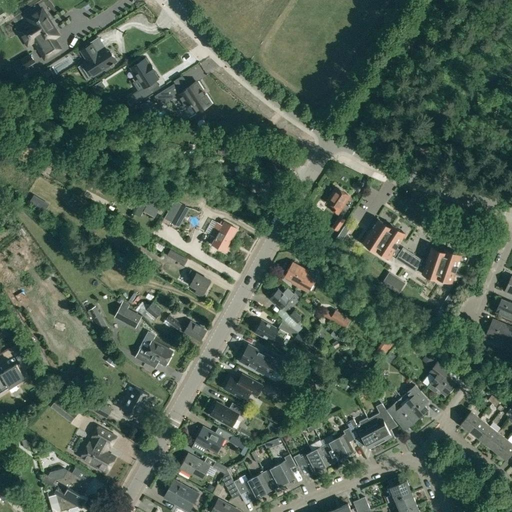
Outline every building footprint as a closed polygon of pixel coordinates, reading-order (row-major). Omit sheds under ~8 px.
[(42,9),(32,15),(35,21),(27,26),(30,30),(22,35),(28,45),(35,41),(38,47),(45,58),(60,49),(53,38),(59,35),(42,9)] [(108,52),(106,48),(97,54),(95,50),(96,50),(92,44),(81,51),(87,60),(85,62),(94,76),(117,61),(111,51),(108,52)] [(30,55),(21,60),(26,68),(35,62),(30,55)] [(138,91),(128,97),(133,104),(152,92),(147,86),(156,80),(158,79),(154,73),(156,71),(151,64),(149,65),(145,59),(131,67),(139,79),(144,87),(138,91)] [(50,68),(44,72),(47,78),(53,74),(50,68)] [(105,87),(102,81),(93,87),(96,92),(105,87)] [(175,83),(155,96),(161,106),(179,95),(186,107),(191,104),(192,105),(197,112),(210,103),(205,95),(202,90),(197,82),(190,86),(181,92),(176,83),(175,83)] [(148,100),(140,106),(144,111),(152,106),(148,100)] [(216,155),(232,159),(235,150),(218,145),(216,155)] [(260,152),(255,160),(260,164),(265,156),(260,152)] [(271,158),(266,166),(271,169),(270,170),(283,178),(290,168),(277,160),(276,161),(271,158)] [(213,172),(214,170),(215,165),(205,162),(203,169),(213,172)] [(244,166),(239,174),(249,181),(255,173),(244,166)] [(260,175),(255,182),(260,185),(259,187),(272,195),(279,185),(266,177),(265,178),(260,175)] [(337,188),(328,202),(334,206),(332,209),(339,214),(340,211),(350,196),(337,188)] [(45,212),(49,206),(33,197),(30,203),(45,212)] [(158,204),(148,199),(141,213),(152,219),(158,208),(156,208),(158,204)] [(182,205),(172,222),(180,226),(189,209),(182,205)] [(340,217),(332,227),(337,231),(345,221),(340,217)] [(424,269),(426,263),(422,261),(423,260),(418,257),(402,246),(399,250),(395,247),(404,232),(391,224),(389,226),(379,219),(363,243),(378,252),(379,251),(390,258),(392,254),(393,254),(397,256),(396,258),(416,271),(418,267),(424,269)] [(130,228),(118,222),(114,229),(126,235),(130,228)] [(218,223),(211,235),(216,237),(212,245),(227,252),(233,241),(231,241),(238,229),(225,222),(223,226),(218,223)] [(352,225),(347,222),(337,237),(342,240),(352,225)] [(97,231),(87,226),(84,231),(94,237),(97,231)] [(432,247),(426,263),(424,269),(422,274),(439,280),(440,278),(452,283),(461,255),(445,249),(444,251),(432,247)] [(188,260),(176,253),(171,250),(168,256),(173,259),(185,265),(188,260)] [(315,279),(308,275),(305,274),(308,270),(294,263),(286,276),(299,284),(298,285),(309,291),(315,279)] [(191,271),(188,276),(194,279),(191,285),(198,289),(196,293),(202,296),(211,281),(197,273),(197,274),(191,271)] [(398,293),(404,285),(388,275),(383,283),(398,293)] [(289,288),(285,292),(284,293),(279,289),(275,293),(273,293),(272,295),(272,297),(271,298),(281,308),(282,307),(286,311),(292,304),(288,301),(295,294),(289,288)] [(445,312),(454,296),(449,293),(440,309),(445,312)] [(511,303),(502,299),(496,312),(511,318),(511,303)] [(152,323),(156,318),(162,310),(153,303),(149,308),(142,302),(136,310),(152,323)] [(96,323),(102,319),(95,307),(88,311),(96,323)] [(127,309),(121,321),(135,328),(141,317),(127,309)] [(295,311),(290,316),(297,323),(302,317),(295,311)] [(328,320),(343,330),(349,320),(335,311),(328,320)] [(191,322),(187,329),(181,325),(182,324),(170,315),(164,323),(169,326),(171,324),(184,333),(186,331),(200,340),(206,331),(191,322)] [(511,327),(493,320),(487,333),(511,343),(511,327)] [(287,335),(278,330),(262,321),(260,326),(257,326),(256,329),(257,331),(256,332),(281,346),(287,335)] [(298,333),(294,339),(309,348),(312,343),(298,333)] [(31,335),(23,340),(22,341),(26,348),(28,347),(36,343),(31,335)] [(148,348),(143,345),(136,357),(148,363),(151,358),(166,365),(173,352),(152,341),(148,348)] [(269,367),(279,373),(287,359),(269,349),(266,355),(249,346),(247,350),(245,349),(241,355),(243,356),(241,360),(249,364),(248,366),(255,370),(256,368),(264,372),(267,366),(269,367)] [(0,373),(0,392),(7,388),(8,391),(18,385),(17,382),(25,377),(20,368),(22,367),(23,368),(34,361),(27,350),(16,357),(20,363),(18,365),(17,364),(0,373)] [(423,360),(430,365),(434,359),(427,354),(423,360)] [(107,361),(114,366),(118,359),(111,355),(107,361)] [(439,361),(430,373),(437,377),(432,384),(445,394),(442,398),(444,399),(456,383),(445,375),(450,369),(439,361)] [(318,362),(314,370),(324,375),(328,368),(318,362)] [(243,374),(239,380),(231,376),(231,377),(229,376),(226,382),(228,383),(224,388),(246,400),(250,392),(257,395),(263,385),(243,374)] [(77,375),(72,380),(83,392),(88,388),(77,375)] [(327,382),(324,387),(329,390),(332,385),(327,382)] [(406,394),(401,398),(419,418),(428,410),(424,406),(429,402),(415,386),(406,394)] [(135,387),(123,410),(137,418),(149,395),(135,387)] [(54,401),(74,417),(81,407),(61,392),(54,401)] [(488,400),(492,403),(497,398),(493,394),(488,400)] [(410,426),(419,418),(401,398),(397,402),(387,410),(400,424),(404,420),(410,426)] [(497,398),(492,403),(497,407),(501,401),(497,398)] [(97,400),(92,408),(107,417),(112,409),(97,400)] [(232,410),(218,402),(216,405),(215,404),(214,404),(210,411),(211,411),(212,412),(211,415),(218,419),(217,420),(224,423),(224,422),(232,426),(236,418),(242,421),(248,411),(235,404),(232,410)] [(368,419),(381,443),(392,438),(393,440),(394,440),(384,422),(391,418),(392,420),(393,419),(382,404),(376,406),(380,413),(369,419),(368,419)] [(470,432),(480,418),(471,411),(461,425),(470,432)] [(370,449),(381,443),(368,419),(369,419),(368,417),(360,422),(361,424),(357,426),(354,420),(347,423),(349,428),(354,437),(361,434),(370,452),(371,451),(370,449)] [(470,432),(479,439),(490,425),(480,418),(470,432)] [(281,428),(271,422),(268,427),(278,433),(281,428)] [(499,432),(490,425),(479,439),(488,446),(499,432)] [(89,464),(97,469),(98,466),(107,472),(115,457),(105,451),(108,445),(110,447),(116,436),(99,426),(93,437),(96,439),(93,444),(90,442),(81,457),(91,462),(89,464)] [(203,427),(196,440),(207,445),(206,446),(217,452),(224,438),(203,427)] [(345,434),(334,439),(344,458),(355,452),(350,442),(355,439),(354,437),(349,428),(343,431),(345,434)] [(488,446),(497,453),(508,440),(499,432),(488,446)] [(232,435),(229,441),(243,448),(246,442),(232,435)] [(30,438),(23,440),(22,440),(24,447),(32,445),(30,438)] [(334,439),(323,445),(333,463),(344,458),(334,439)] [(511,442),(508,440),(497,453),(507,460),(511,452),(511,442)] [(323,445),(312,451),(321,469),(333,463),(323,445)] [(310,475),(321,469),(312,451),(301,457),(300,454),(294,457),(300,468),(305,465),(310,475)] [(189,454),(182,466),(192,472),(192,473),(202,479),(209,465),(189,454)] [(286,460),(275,466),(285,484),(296,478),(291,468),(296,465),(290,454),(284,457),(286,460)] [(225,473),(227,468),(228,467),(216,460),(213,466),(225,473)] [(274,490),(285,484),(275,466),(264,472),(274,490)] [(90,483),(68,470),(64,468),(50,472),(46,480),(58,487),(55,494),(58,496),(62,511),(78,507),(81,509),(88,498),(84,495),(90,483)] [(234,482),(227,468),(225,473),(222,477),(233,498),(241,494),(234,482)] [(264,472),(253,478),(262,496),(274,490),(264,472)] [(239,479),(234,482),(241,494),(246,492),(251,502),(262,496),(253,478),(242,483),(239,479)] [(174,480),(167,493),(178,498),(175,503),(190,511),(199,493),(174,480)] [(391,495),(386,497),(389,503),(396,500),(396,499),(412,493),(407,482),(407,481),(391,487),(388,489),(391,495)] [(5,482),(0,486),(0,495),(6,502),(10,498),(11,499),(15,495),(15,494),(5,482)] [(412,493),(396,499),(396,500),(401,511),(417,505),(412,493)] [(365,497),(359,500),(364,511),(365,511),(371,510),(365,497)] [(218,499),(211,511),(239,511),(240,511),(218,499)] [(364,511),(359,500),(354,502),(357,511),(364,511)]
